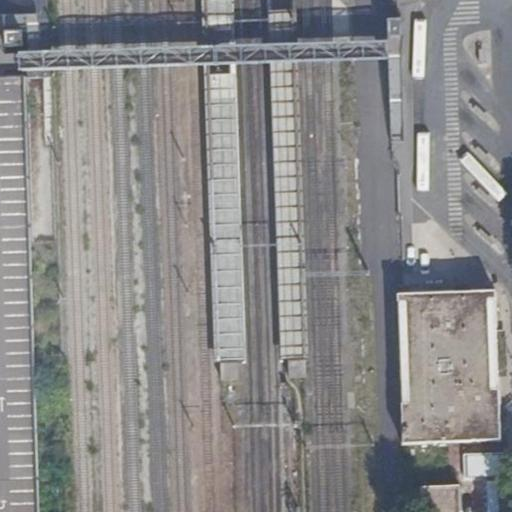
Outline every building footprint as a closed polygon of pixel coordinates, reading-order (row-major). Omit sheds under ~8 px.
[(231,0),(202,0),(214,362),(220,362),(237,361),(243,361),(231,0)] [(294,11),(266,12),(279,336),(280,362),(284,362),(286,362),(305,361),(309,361),(294,11)] [(0,76),(0,511),(43,511),(35,76),(0,76)] [(497,346),(495,291),(448,293),(397,295),(402,446),(500,443),(497,346)] [(460,511),(460,487),(420,488),(421,511),(460,511)]
